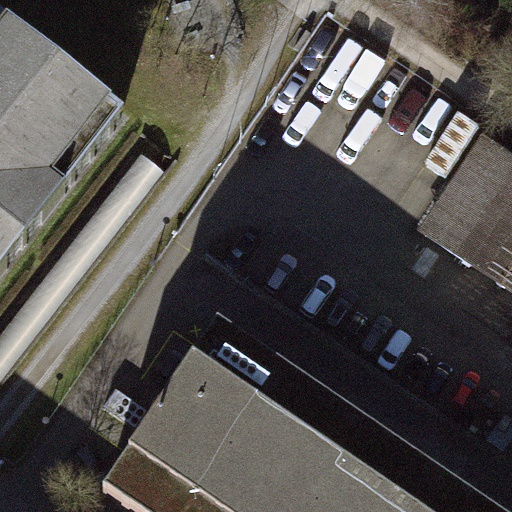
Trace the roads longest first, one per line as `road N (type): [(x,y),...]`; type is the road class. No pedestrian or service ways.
road 1 (track): [(308,0),(0,433)]
road 2 (track): [(347,0),(511,110)]
